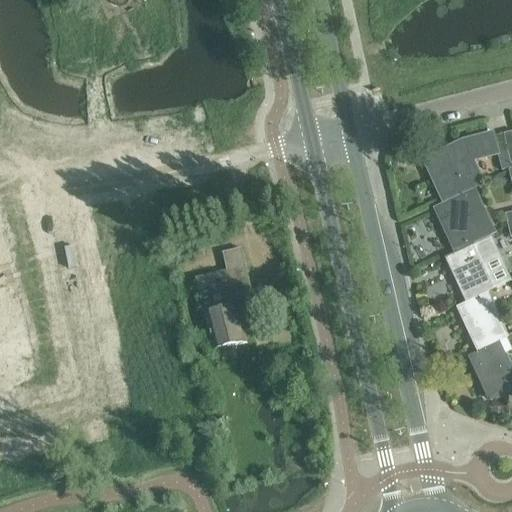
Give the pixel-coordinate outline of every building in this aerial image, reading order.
[(492,135),(463,143),(424,161),(443,202),(482,184),(472,162),(497,155),(492,135)] [(477,193),(445,207),(436,211),(455,252),(496,233),(477,193)] [(499,259),(490,241),(457,257),(461,266),(452,270),(467,302),(494,289),(484,266),(499,259)] [(222,254),(225,265),(244,260),(242,249),(222,254)] [(225,265),(226,272),(227,276),(247,271),(244,260),(225,265)] [(247,271),(227,276),(230,286),(249,282),(247,271)] [(227,276),(226,272),(196,279),(204,314),(213,351),(247,343),(244,332),(250,330),(244,306),(235,308),(232,297),(230,286),(227,276)] [(249,282),(230,286),(232,297),(252,292),(249,282)] [(252,292),(232,297),(235,308),(244,306),(254,303),(252,292)] [(464,319),(479,351),(506,338),(487,297),(469,306),(473,315),(464,319)] [(272,333),(273,344),(290,343),(289,331),(272,333)] [(476,369),(490,400),(511,390),(511,374),(499,347),(480,356),(484,365),(476,369)]
